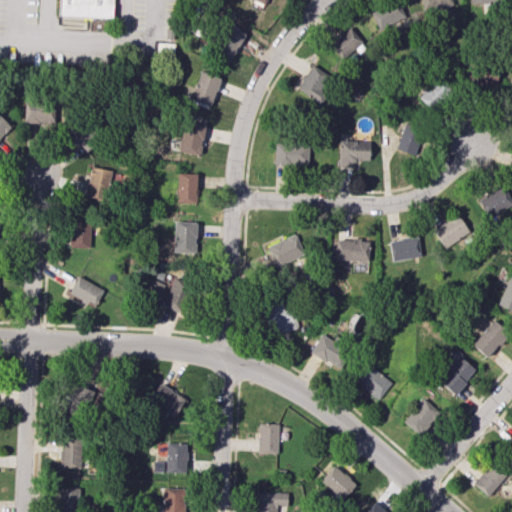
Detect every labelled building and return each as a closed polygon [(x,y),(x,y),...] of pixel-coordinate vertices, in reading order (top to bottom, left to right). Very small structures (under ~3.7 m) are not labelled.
[(397,0),(371,14),(381,33),(417,14),(409,0),(397,0)] [(229,59),(245,33),(228,23),(213,50),(229,59)] [(362,41),(347,25),(328,44),(342,59),(362,41)] [(312,100),(330,77),(311,64),(294,86),(312,100)] [(220,78),(199,71),(189,99),(210,106),(220,78)] [(495,84),(495,73),(473,74),(473,85),(495,84)] [(418,96),(430,110),(448,95),(435,80),(418,96)] [(23,101),(23,124),(54,124),(54,102),(23,101)] [(0,136),(10,126),(0,116),(0,136)] [(99,139),(79,117),(65,129),(85,151),(99,139)] [(179,152),(200,154),(204,124),(183,121),(179,152)] [(414,154),(422,128),(403,122),(395,149),(414,154)] [(274,166),(309,165),(308,139),(273,140),(274,166)] [(337,168),(358,168),(358,159),(368,160),(369,141),(338,140),(337,168)] [(105,199),(105,190),(121,190),(121,169),(88,169),(88,199),(105,199)] [(196,173),(177,173),(176,202),(195,203),(196,173)] [(478,196),(483,215),(511,207),(506,187),(478,196)] [(468,233),(458,214),(432,228),(443,247),(468,233)] [(89,219),(70,218),(69,247),(89,247),(89,219)] [(173,250),(194,251),(195,222),(173,221),(173,250)] [(267,244),(274,266),(303,256),(296,234),(267,244)] [(388,240),(391,260),(419,257),(417,237),(388,240)] [(368,261),(369,240),(335,239),(334,260),(368,261)] [(496,304),(511,310),(511,272),(510,272),(496,304)] [(93,306),(102,289),(78,275),(68,292),(93,306)] [(158,304),(165,284),(147,278),(141,299),(158,304)] [(162,305),(183,314),(194,286),(173,278),(162,305)] [(293,309),(284,311),(281,298),(263,301),(269,334),(297,328),(293,309)] [(487,358),(508,332),(491,319),(471,345),(487,358)] [(347,346),(318,334),(310,355),(338,366),(347,346)] [(455,394),(473,370),(452,354),(442,367),(446,370),(438,382),(455,394)] [(353,380),(376,400),(390,383),(367,363),(353,380)] [(93,389),(70,383),(64,407),(87,414),(93,389)] [(148,402),(174,416),(184,397),(158,383),(148,402)] [(401,420),(417,435),(438,412),(423,398),(401,420)] [(257,452),(277,453),(277,439),(286,439),(286,424),(257,423),(257,452)] [(80,467),(79,438),(59,438),(60,467),(80,467)] [(152,471),(185,472),(186,443),(165,442),(164,461),(152,461),(152,471)] [(506,475),(491,461),(471,482),(486,496),(506,475)] [(319,480),(340,500),(354,484),(333,465),(319,480)] [(76,511),(77,487),(59,487),(58,511),(76,511)] [(182,511),(184,488),(162,488),(161,511),(182,511)] [(287,492),(254,492),(254,511),(275,511),(276,505),(286,506),(287,492)] [(385,511),(372,501),(363,511),(385,511)]
